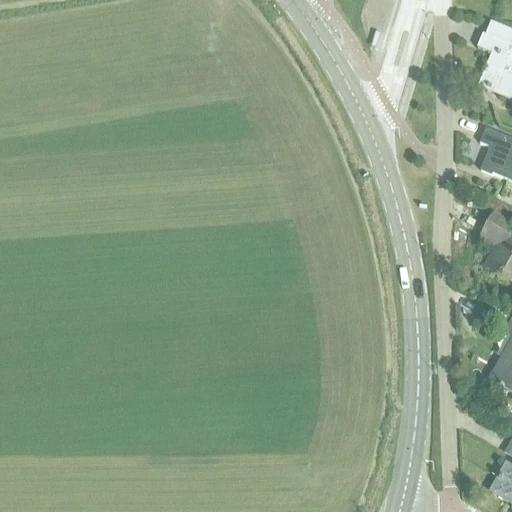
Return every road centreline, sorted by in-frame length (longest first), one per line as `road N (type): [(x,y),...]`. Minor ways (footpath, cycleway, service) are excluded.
road 1 (residential): [(451,511),(439,0)]
road 2 (secondary): [(401,502),(417,376),(414,306),(389,189),(361,113)]
road 3 (secondary): [(361,113),(287,0)]
road 4 (residential): [(361,113),(389,90),(415,0)]
